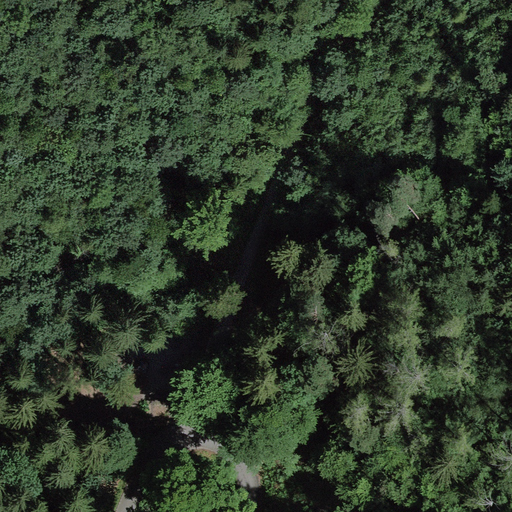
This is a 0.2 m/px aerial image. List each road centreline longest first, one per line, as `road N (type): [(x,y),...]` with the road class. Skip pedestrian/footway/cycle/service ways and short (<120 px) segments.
road 1 (track): [(190,427),(197,373),(223,321),(223,275),(322,69),(346,0)]
road 2 (track): [(128,511),(161,447),(190,427),(239,458),(250,487),(243,511)]
